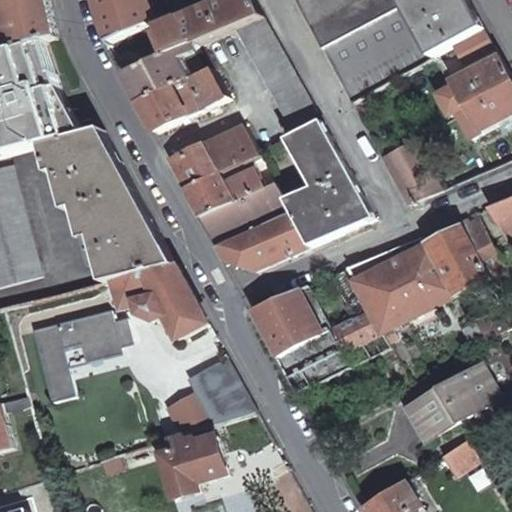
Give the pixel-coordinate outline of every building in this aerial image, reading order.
[(59,36),(50,0),(0,0),(0,5),(11,52),(59,36)] [(96,0),(104,33),(111,44),(145,27),(146,30),(159,23),(157,22),(147,0),(96,0)] [(240,31),(267,19),(269,17),(264,11),(258,0),(234,0),(163,34),(173,54),(193,45),(199,41),(202,47),(205,46),(240,31)] [(301,0),(300,1),(301,3),(320,38),(388,0),(301,0)] [(388,0),(320,38),(357,103),(446,55),(445,52),(457,46),(488,28),(472,0),(388,0)] [(173,6),(176,13),(184,9),(180,2),(173,6)] [(297,136),(324,121),(267,19),(240,31),(297,136)] [(499,50),(488,28),(457,46),(470,67),(499,50)] [(49,75),(57,73),(47,42),(33,46),(37,59),(43,57),(49,75)] [(163,61),(128,77),(144,105),(174,91),(192,83),(181,62),(197,54),(193,45),(173,54),(162,59),(163,61)] [(0,158),(47,145),(77,137),(62,89),(57,73),(49,75),(43,57),(37,59),(33,46),(11,54),(0,58),(0,158)] [(511,86),(511,72),(504,58),(457,84),(459,86),(440,97),(451,117),(456,114),(470,108),(472,110),(511,86)] [(211,73),(218,70),(215,65),(208,69),(211,73)] [(174,91),(190,120),(234,98),(218,70),(211,73),(192,83),(174,91)] [(511,86),(472,110),(464,115),(468,121),(476,116),(485,132),(486,134),(511,119),(511,124),(511,125),(511,127),(511,86)] [(87,134),(62,89),(77,137),(87,134)] [(144,105),(160,135),(190,120),(174,91),(144,105)] [(476,116),(468,121),(476,137),(485,132),(476,116)] [(295,214),(313,248),(380,218),(347,165),(324,121),(297,136),(291,140),(316,188),(289,201),(295,214)] [(206,146),(222,176),(225,175),(247,165),(266,156),(248,126),(206,146)] [(181,265),(106,128),(87,134),(77,137),(47,145),(55,173),(60,171),(71,209),(77,207),(88,240),(92,239),(105,284),(117,282),(117,283),(181,265)] [(416,140),(385,156),(411,205),(443,191),(416,140)] [(174,161),(191,191),(222,176),(206,146),(174,161)] [(191,191),(205,217),(271,191),(269,189),(260,168),(269,164),(266,156),(247,165),(251,173),(228,184),(225,175),(222,176),(191,191)] [(269,164),(260,168),(269,189),(280,184),(269,164)] [(13,165),(0,168),(0,288),(43,277),(13,165)] [(222,248),(295,214),(289,201),(280,184),(269,189),(271,191),(205,217),(222,248)] [(511,197),(486,208),(490,216),(494,214),(509,237),(511,235),(511,197)] [(259,273),(313,248),(295,214),(222,248),(231,264),(259,273)] [(433,244),(460,296),(509,271),(503,261),(482,219),(433,244)] [(385,334),(390,343),(398,339),(394,329),(460,296),(433,244),(429,234),(353,268),(366,294),(375,311),(385,334)] [(213,324),(181,265),(117,283),(125,310),(141,306),(144,317),(161,322),(170,319),(183,340),(213,324)] [(353,268),(339,273),(353,301),(366,294),(353,268)] [(256,310),(281,358),(324,335),(304,298),(309,295),(305,288),(256,310)] [(346,354),(385,334),(375,311),(334,331),(346,354)] [(327,340),(308,350),(312,359),(332,349),(327,340)] [(261,412),(230,355),(190,380),(201,400),(159,415),(168,442),(174,440),(189,435),(261,412)] [(503,398),(485,368),(411,410),(429,441),(503,398)] [(32,406),(30,397),(0,404),(0,452),(15,448),(8,413),(19,411),(32,406)] [(193,446),(189,435),(174,440),(178,450),(167,454),(182,501),(206,493),(203,484),(232,475),(220,437),(193,446)] [(471,441),(448,456),(461,476),(484,460),(471,441)] [(0,511),(64,511),(54,478),(51,479),(0,495),(0,511)] [(410,481),(366,509),(367,511),(417,511),(425,508),(410,481)]
